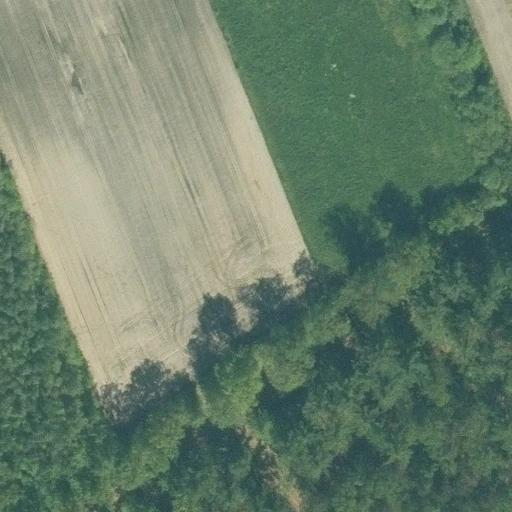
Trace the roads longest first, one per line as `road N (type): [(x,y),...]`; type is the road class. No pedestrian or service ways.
road 1 (track): [(511,208),(133,470)]
road 2 (track): [(295,511),(221,407)]
